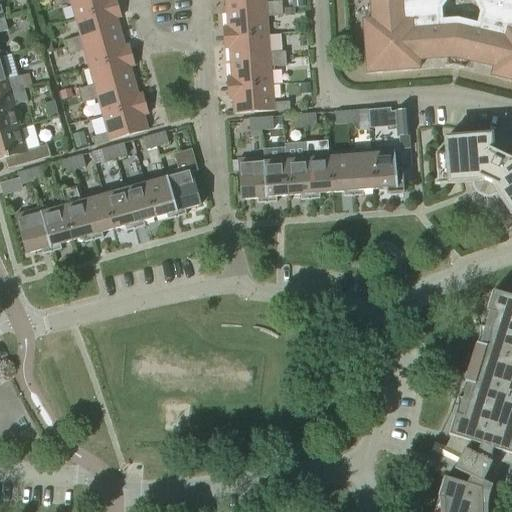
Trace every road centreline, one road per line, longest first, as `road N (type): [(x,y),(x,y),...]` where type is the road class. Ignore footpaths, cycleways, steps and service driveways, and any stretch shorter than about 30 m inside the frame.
road 1 (residential): [(239,284),(207,151),(201,40)]
road 2 (residential): [(114,496),(356,468)]
road 3 (residential): [(19,324),(239,284)]
road 4 (residential): [(356,468),(384,385),(384,315)]
road 5 (residential): [(239,284),(384,315)]
road 6 (residential): [(384,315),(511,253)]
road 7 (residential): [(0,469),(106,477),(114,496)]
